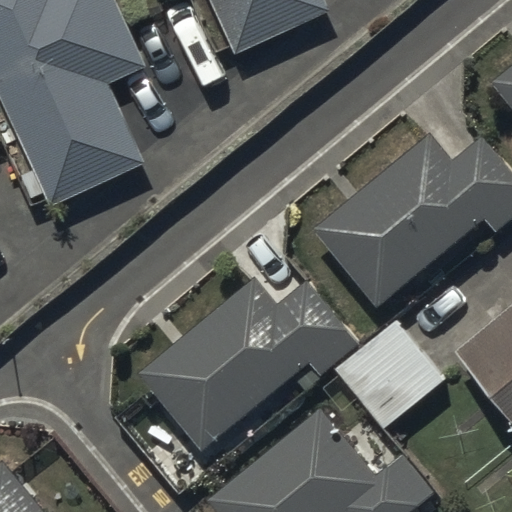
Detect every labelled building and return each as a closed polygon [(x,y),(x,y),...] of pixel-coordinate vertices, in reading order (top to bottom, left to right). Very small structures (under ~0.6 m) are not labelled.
[(0,0),(0,81),(33,161),(21,166),(32,192),(45,187),(50,197),(149,155),(113,69),(148,54),(124,0),(0,0)] [(216,0),(237,44),(331,0),(330,0),(216,0)] [(511,53),(495,67),(511,87),(511,53)] [(435,121),(315,217),(380,298),(488,212),(496,223),(511,210),(511,156),(484,122),(455,145),(435,121)] [(322,364),(359,333),(309,269),(282,291),(260,263),(139,358),(202,439),(311,350),(322,364)] [(511,291),(460,336),(511,396),(511,291)] [(399,308),(336,359),(341,366),(325,379),(344,403),(361,390),(386,421),(449,371),(399,308)] [(323,393),(209,487),(229,511),(341,511),(349,506),(354,511),(398,511),(436,481),(403,442),(379,462),(323,393)] [(60,511),(7,445),(0,450),(0,511),(60,511)]
